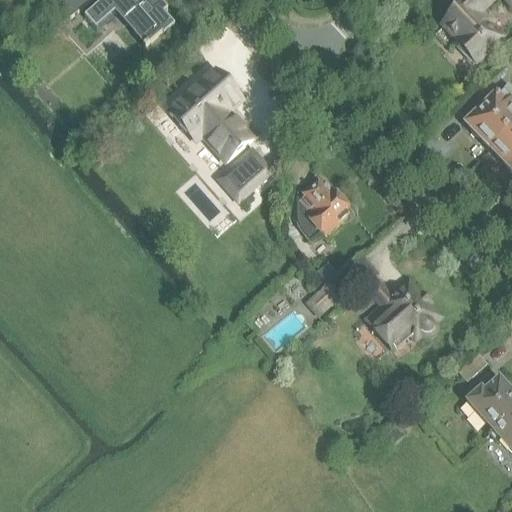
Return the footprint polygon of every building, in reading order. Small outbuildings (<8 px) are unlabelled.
[(90,0),(68,0),(52,14),(64,28),(93,3),(90,0)] [(109,0),(87,20),(98,33),(116,17),(147,52),(173,29),(162,17),(166,13),(154,0),(109,0)] [(500,0),(511,11),(511,10),(511,0),(467,0),(446,21),(449,24),(442,30),(457,46),(456,47),(460,52),(458,54),(470,67),(473,64),(476,68),(503,41),(490,28),(494,25),(481,12),(487,6),(488,7),(494,1),(492,0),(500,0)] [(217,78),(172,117),(196,146),(204,140),(227,167),(252,145),(229,118),(241,106),(217,78)] [(493,153),(511,134),(511,90),(510,89),(470,128),(472,130),(472,133),(479,139),(481,139),(493,153)] [(511,134),(493,153),(507,167),(507,169),(511,174),(511,134)] [(252,158),(222,184),(239,204),(270,177),(252,158)] [(296,201),(296,204),(296,219),(296,226),(297,230),(299,234),(312,248),(324,237),(326,241),(352,217),(334,197),(333,198),(323,186),(321,188),(316,182),(303,193),(298,197),(297,198),(296,201)] [(325,265),(315,274),(327,288),(337,279),(325,265)] [(382,310),(368,323),(376,332),(374,334),(398,361),(422,340),(425,341),(428,341),(431,340),(435,338),(438,334),(438,330),(438,327),(437,326),(442,322),(409,285),(392,300),(379,285),(369,295),(382,310)] [(325,291),(307,308),(318,321),(331,309),(333,310),(340,304),(327,290),(325,291)] [(477,358),(457,376),(467,387),(487,369),(477,358)] [(470,403),(466,406),(493,435),(503,425),(496,417),(511,403),(511,396),(499,383),(494,388),(483,397),(479,394),(475,394),(470,398),(470,403)] [(503,425),(493,435),(511,456),(511,403),(496,417),(503,425)]
